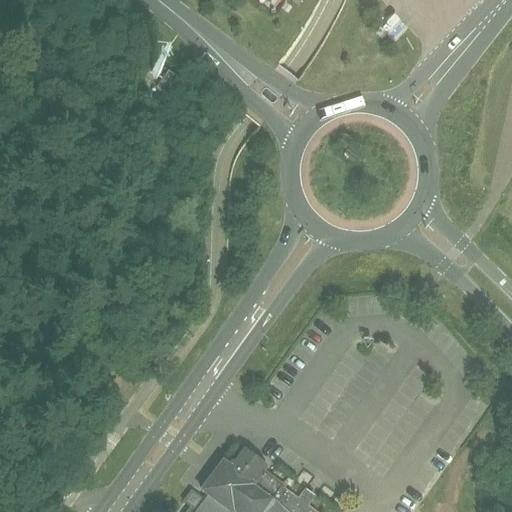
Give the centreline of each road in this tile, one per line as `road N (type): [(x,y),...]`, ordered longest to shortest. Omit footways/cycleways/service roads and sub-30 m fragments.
road 1 (primary): [(123,503),(318,230)]
road 2 (primary): [(309,129),(154,0)]
road 3 (tertiary): [(401,121),(506,0)]
road 4 (primary): [(393,235),(417,244),(511,333)]
road 5 (primary): [(511,293),(422,203)]
